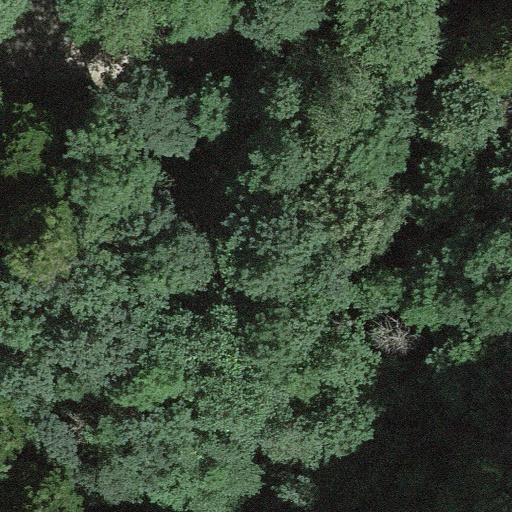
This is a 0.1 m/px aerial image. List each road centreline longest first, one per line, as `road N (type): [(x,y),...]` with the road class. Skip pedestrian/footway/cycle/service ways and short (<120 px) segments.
road 1 (track): [(511,93),(215,86),(167,68)]
road 2 (track): [(241,0),(201,52),(167,68),(120,64),(87,40),(62,0)]
